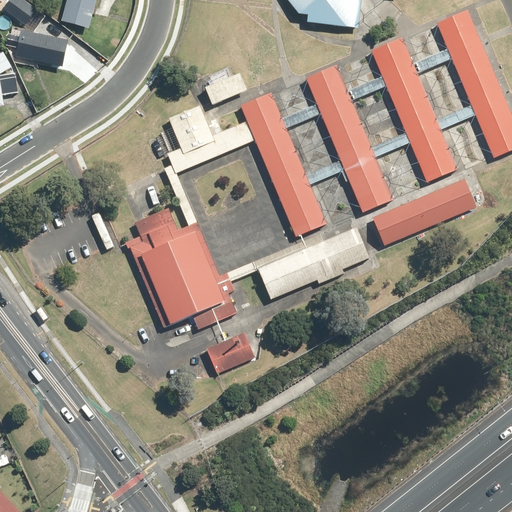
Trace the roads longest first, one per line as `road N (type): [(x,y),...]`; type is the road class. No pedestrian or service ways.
road 1 (secondary): [(0,297),(164,511)]
road 2 (residential): [(162,0),(147,54),(117,90),(0,166)]
road 3 (motorway): [(399,511),(511,420)]
road 4 (secondary): [(89,446),(0,334)]
